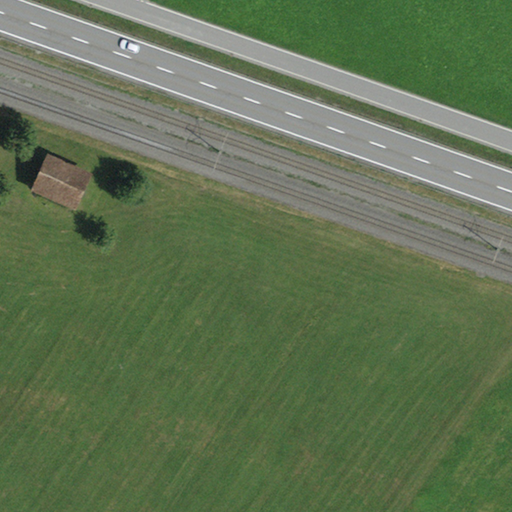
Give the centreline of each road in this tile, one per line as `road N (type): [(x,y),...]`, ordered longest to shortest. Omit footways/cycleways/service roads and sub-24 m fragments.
road 1 (primary): [(511,190),(0,10)]
road 2 (unclassified): [(511,143),(98,0)]
